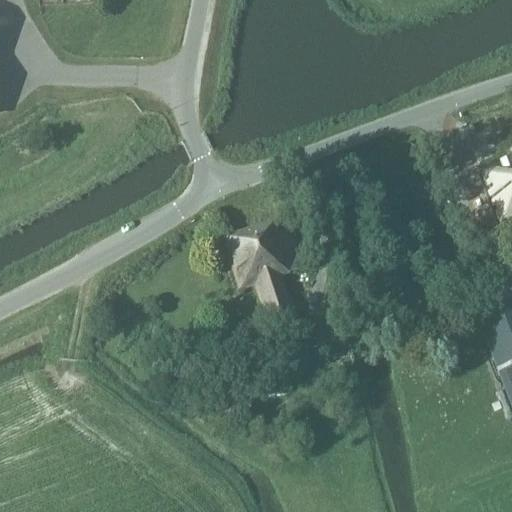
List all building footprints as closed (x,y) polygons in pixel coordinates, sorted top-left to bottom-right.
[(511,164),(478,177),(499,236),(511,231),(511,164)] [(276,280),(305,271),(292,232),(277,237),(272,224),(220,241),(238,294),(253,289),(267,332),(295,323),(286,297),(282,298),(276,280)] [(438,251),(427,254),(429,263),(441,260),(438,251)] [(392,266),(384,268),(387,279),(395,277),(392,266)] [(511,304),(476,318),(511,411),(511,304)]
